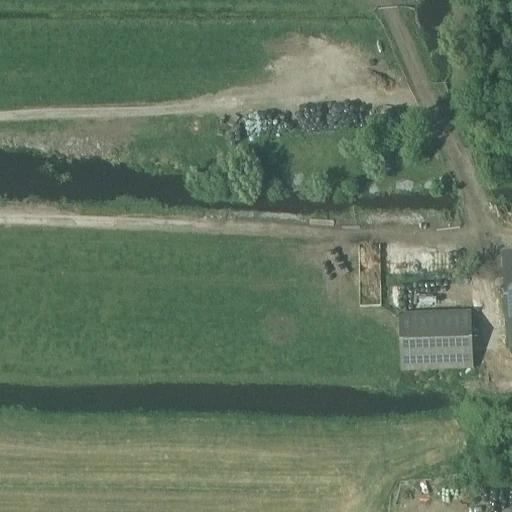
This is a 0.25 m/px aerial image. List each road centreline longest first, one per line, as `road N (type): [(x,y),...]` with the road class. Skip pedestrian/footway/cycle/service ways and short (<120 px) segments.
road 1 (track): [(511,373),(500,372),(481,241),(434,230),(0,220)]
road 2 (track): [(481,241),(475,198),(428,111),(392,93),(260,108),(0,119)]
